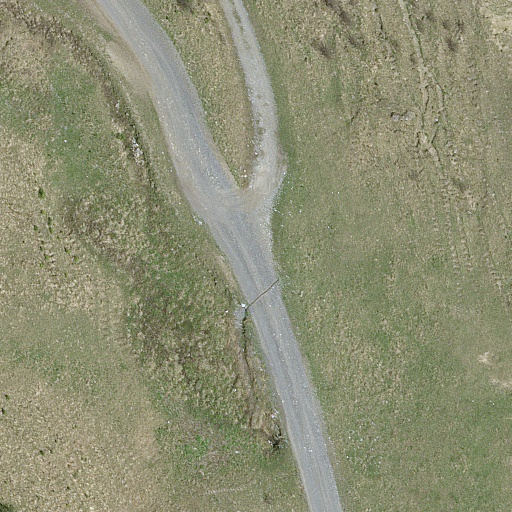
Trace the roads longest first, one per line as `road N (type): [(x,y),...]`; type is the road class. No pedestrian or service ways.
road 1 (track): [(107,0),(170,90),(205,182),(255,252),(326,511)]
road 2 (track): [(255,252),(266,159),(253,70),(228,0)]
